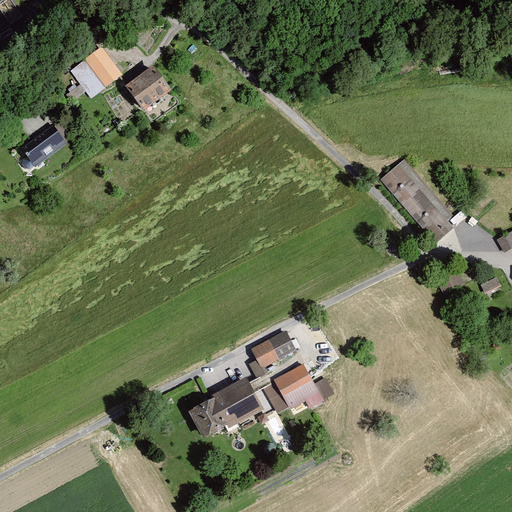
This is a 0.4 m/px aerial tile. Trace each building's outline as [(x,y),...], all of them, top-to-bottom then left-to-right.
[(91,101),(122,79),(103,52),(72,74),(91,101)] [(143,117),(171,96),(153,71),(124,92),(143,117)] [(35,170),(66,147),(51,128),(21,150),(35,170)] [(434,243),(453,227),(401,165),(382,182),(434,243)] [(462,211),(450,220),(454,225),(466,216),(462,211)] [(491,234),(483,227),(479,232),(488,238),(491,234)] [(511,232),(497,240),(505,253),(511,249),(511,232)] [(435,277),(443,295),(467,284),(458,267),(435,277)] [(500,285),(497,278),(482,285),(485,292),(500,285)] [(262,368),(297,349),(286,329),(251,348),(262,368)] [(320,392),(303,362),(274,379),(280,389),(272,394),(283,413),(320,392)] [(255,418),(266,413),(246,375),(210,395),(210,396),(188,408),(202,436),(224,424),(227,428),(253,414),(255,418)]
